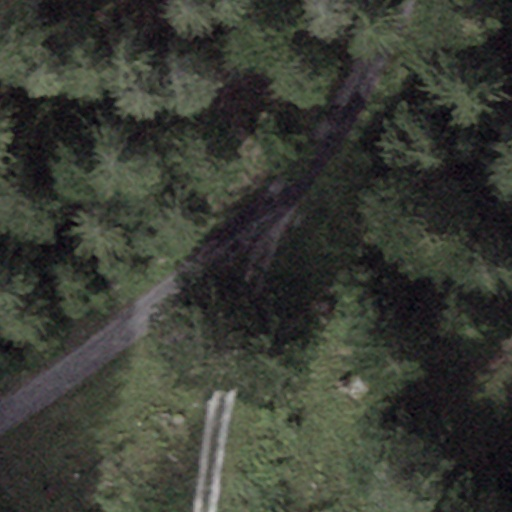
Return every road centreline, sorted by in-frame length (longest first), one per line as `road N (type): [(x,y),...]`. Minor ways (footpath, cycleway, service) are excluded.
road 1 (track): [(403,0),(378,56),(275,210),(171,306),(0,417)]
road 2 (track): [(275,210),(234,339),(206,511)]
